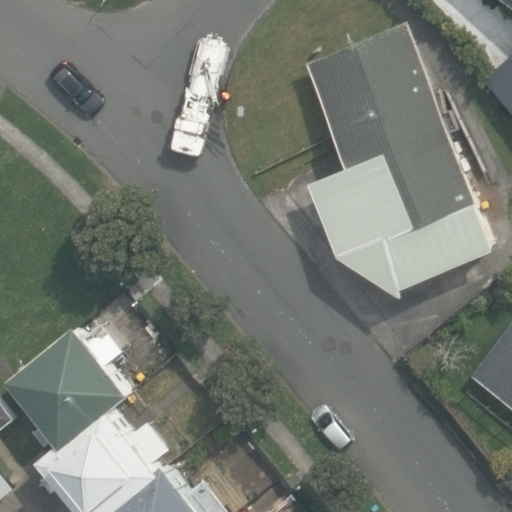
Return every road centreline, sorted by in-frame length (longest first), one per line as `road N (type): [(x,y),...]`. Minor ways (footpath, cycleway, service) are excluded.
road 1 (residential): [(466,511),(118,91)]
road 2 (residential): [(118,91),(0,12)]
road 3 (residential): [(118,91),(203,0)]
